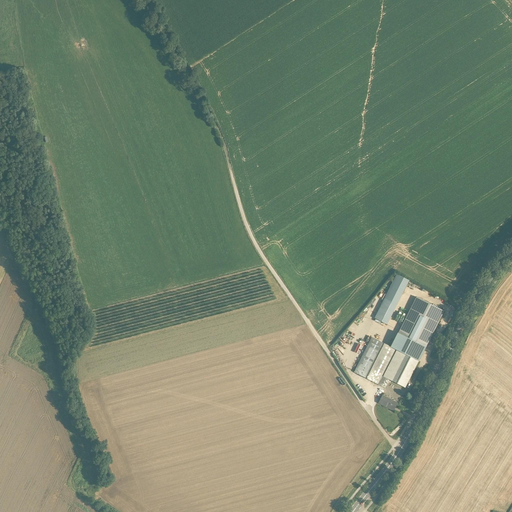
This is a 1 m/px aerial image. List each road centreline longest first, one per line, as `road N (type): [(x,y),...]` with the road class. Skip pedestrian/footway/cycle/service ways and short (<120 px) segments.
road 1 (track): [(140,0),(217,130),(254,243),(398,452)]
road 2 (secondary): [(353,511),(404,443),(474,303),(511,252)]
road 3 (track): [(0,226),(54,340),(56,374),(86,449),(70,483),(85,499)]
